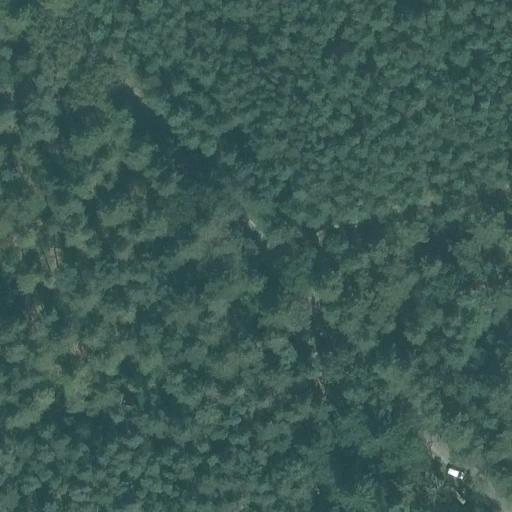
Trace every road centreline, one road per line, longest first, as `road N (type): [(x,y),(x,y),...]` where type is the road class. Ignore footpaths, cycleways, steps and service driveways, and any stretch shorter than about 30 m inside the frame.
road 1 (unclassified): [(507,511),(331,328),(50,0)]
road 2 (track): [(331,328),(0,427)]
